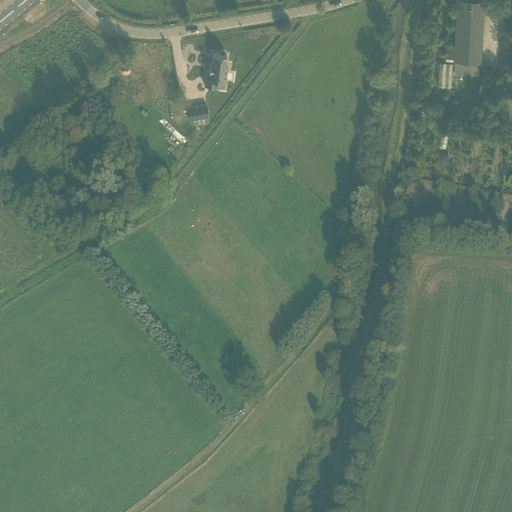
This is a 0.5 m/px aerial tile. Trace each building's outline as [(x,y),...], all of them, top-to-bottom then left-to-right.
[(478,76),(478,74),(479,63),(482,63),(485,1),(484,1),(484,0),(457,0),(455,44),(447,44),(446,58),(454,58),(454,61),(455,62),(454,75),(478,76)] [(207,72),(205,88),(215,90),(216,83),(225,84),(228,68),(225,67),(227,57),(214,56),(212,66),(211,66),(210,73),(207,72)] [(452,86),(453,62),(439,61),(438,86),(452,86)] [(427,111),(436,102),(430,95),(421,104),(427,111)] [(209,117),(206,104),(188,108),(190,120),(209,117)] [(478,105),(474,110),(478,113),(482,108),(478,105)] [(445,147),(448,131),(442,130),(440,146),(445,147)]
